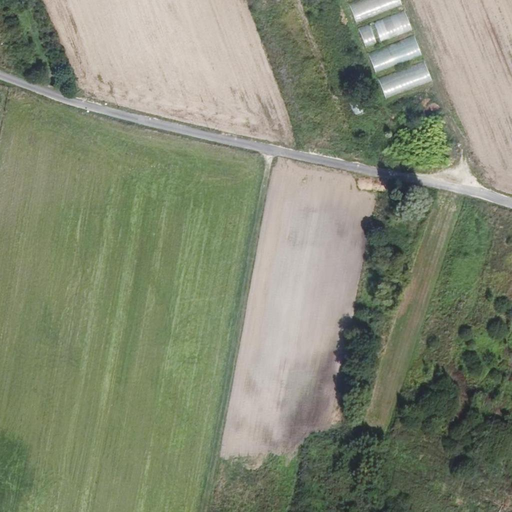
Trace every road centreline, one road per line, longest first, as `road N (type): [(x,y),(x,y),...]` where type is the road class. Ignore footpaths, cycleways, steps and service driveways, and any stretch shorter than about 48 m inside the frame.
road 1 (unclassified): [(0,73),(136,120),(511,206)]
road 2 (track): [(204,511),(270,152)]
road 3 (track): [(474,194),(464,143),(407,0)]
